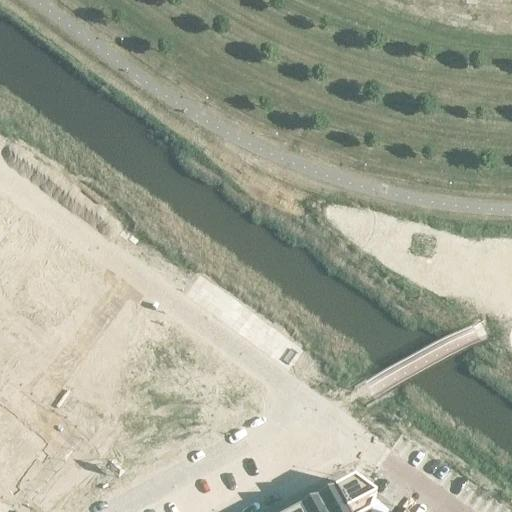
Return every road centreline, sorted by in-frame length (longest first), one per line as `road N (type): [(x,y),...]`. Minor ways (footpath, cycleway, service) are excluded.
road 1 (residential): [(0,176),(308,405)]
road 2 (residential): [(308,405),(116,511)]
road 3 (residential): [(248,511),(365,448)]
